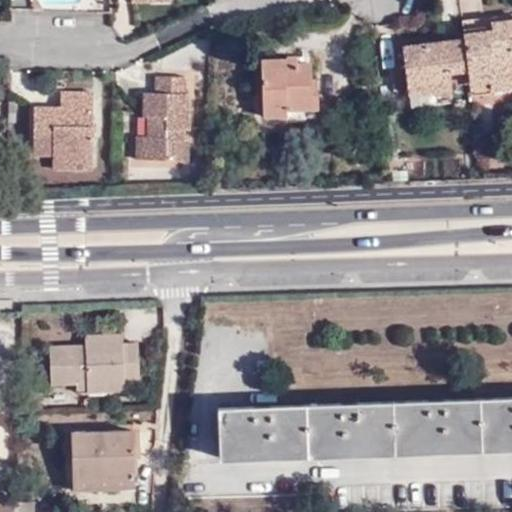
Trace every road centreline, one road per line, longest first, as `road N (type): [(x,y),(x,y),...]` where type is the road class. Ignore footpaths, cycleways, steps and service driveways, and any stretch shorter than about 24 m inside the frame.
road 1 (primary): [(0,249),(51,254),(511,231)]
road 2 (primary): [(511,208),(0,230)]
road 3 (unknown): [(164,470),(511,460)]
road 4 (residential): [(0,50),(114,54),(236,10)]
